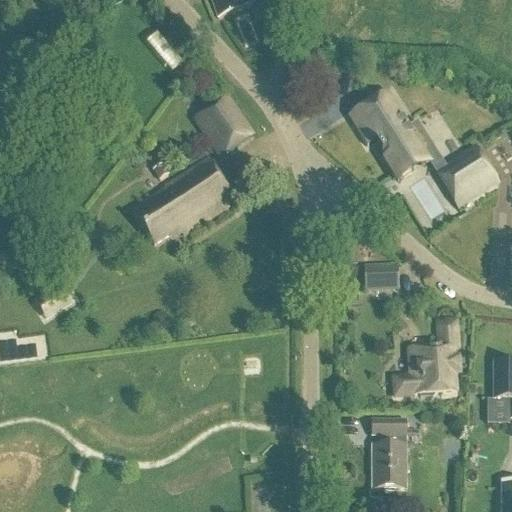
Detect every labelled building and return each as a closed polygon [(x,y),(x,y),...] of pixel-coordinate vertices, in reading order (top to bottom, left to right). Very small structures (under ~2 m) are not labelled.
[(209,0),(210,3),(211,3),(218,22),(254,8),(251,3),(259,0),(209,0)] [(379,102),(349,121),(367,150),(377,144),(380,149),(376,151),(394,179),(424,160),(457,212),(497,186),(480,159),(452,177),(447,169),(441,172),(430,156),(434,153),(417,125),(408,131),(387,97),(379,102)] [(195,123),(220,159),(251,138),(227,101),(195,123)] [(131,217),(154,250),(179,234),(183,240),(236,205),(205,161),(162,190),(165,194),(131,217)] [(168,177),(161,167),(151,174),(157,184),(168,177)] [(396,271),(364,272),(365,289),(397,287),(396,271)] [(59,290),(40,302),(34,306),(45,322),(70,306),(59,290)] [(393,382),(394,401),(413,400),(413,399),(418,399),(420,402),(432,401),(434,398),(455,397),(454,378),(459,377),(459,376),(457,376),(456,363),(458,363),(458,361),(453,361),(452,353),(457,353),(456,326),(438,327),(439,352),(409,354),(410,381),(393,382)] [(509,424),(511,423),(511,367),(493,368),(493,405),(487,405),(487,429),(509,429),(509,424)] [(383,449),(370,449),(370,493),(405,493),(405,423),(370,423),(370,441),(383,441),(383,449)] [(511,511),(511,485),(500,486),(500,511),(511,511)]
